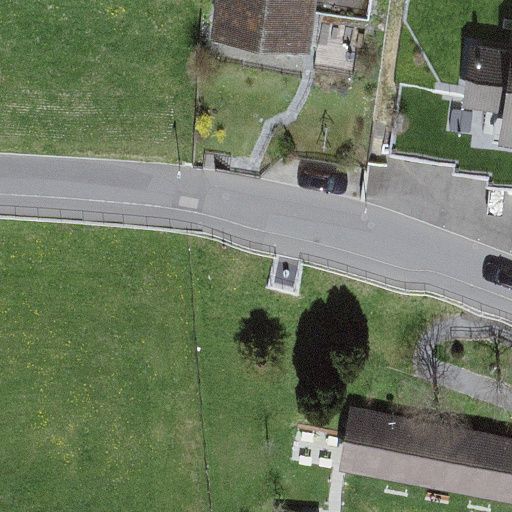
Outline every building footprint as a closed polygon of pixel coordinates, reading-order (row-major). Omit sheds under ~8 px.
[(363,69),(373,0),(230,0),(224,49),(363,69)] [(467,33),(463,74),(495,78),(499,36),(467,33)] [(511,147),(511,39),(507,39),(492,144),(511,147)] [(459,119),(489,122),(493,80),(463,77),(459,119)] [(511,501),(511,444),(352,422),(344,477),(511,501)]
